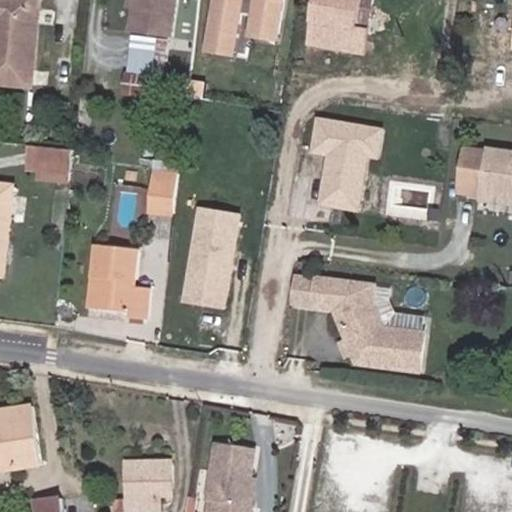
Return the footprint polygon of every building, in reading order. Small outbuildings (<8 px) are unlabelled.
[(45,0),(0,0),(0,81),(34,86),(45,0)] [(179,37),(183,0),(131,0),(128,32),(179,37)] [(285,40),(290,0),(223,0),(219,35),(245,39),(249,15),(261,17),(258,36),(285,40)] [(333,0),(330,20),(327,43),(350,47),(354,24),(373,27),(375,14),(386,16),(388,0),(333,0)] [(386,16),(375,14),(373,27),(384,29),(386,16)] [(242,58),(245,39),(219,35),(216,54),(242,58)] [(136,51),(134,67),(155,70),(157,53),(136,51)] [(131,75),(130,90),(171,93),(173,77),(131,75)] [(345,154),(338,203),(372,208),(380,154),(391,156),(395,131),(384,129),(350,124),(334,121),(329,152),(345,154)] [(29,171),(74,177),(77,155),(32,149),(29,171)] [(511,153),(490,150),(483,200),(511,204),(511,194),(511,153)] [(183,184),(184,172),(151,171),(150,182),(183,184)] [(183,184),(150,182),(148,213),(180,216),(180,214),(183,184)] [(0,279),(7,280),(16,190),(0,187),(0,279)] [(253,217),(217,212),(204,303),(240,308),(253,217)] [(105,279),(102,307),(137,313),(135,320),(155,323),(158,290),(141,288),(145,250),(101,245),(97,278),(105,279)] [(94,306),(102,307),(105,279),(97,278),(94,306)] [(375,290),(319,283),(315,312),(336,315),(359,367),(419,375),(424,338),(384,333),(373,307),(375,290)] [(0,471),(43,464),(34,406),(0,411),(0,471)] [(254,511),(255,509),(249,508),(258,450),(221,445),(212,503),(222,505),(220,511),(254,511)] [(175,496),(172,464),(128,468),(130,500),(175,496)] [(121,511),(120,500),(110,502),(111,511),(121,511)]
